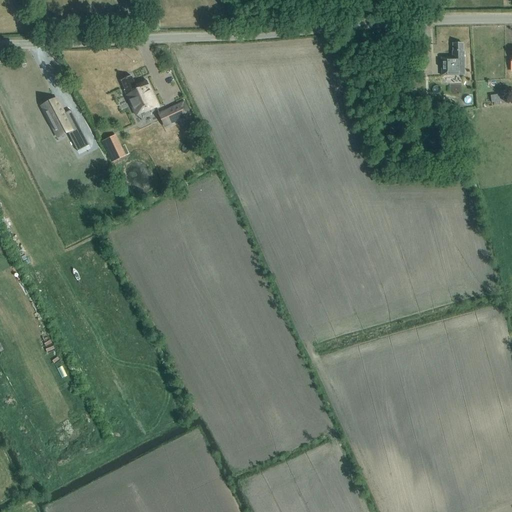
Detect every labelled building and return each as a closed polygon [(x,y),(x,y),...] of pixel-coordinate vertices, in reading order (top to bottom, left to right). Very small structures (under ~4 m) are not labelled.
[(464,76),(464,73),(464,52),(463,52),(462,44),(453,44),(453,52),(452,52),(452,58),(450,58),(450,59),(448,59),(448,58),(441,58),(441,76),(453,76),(464,76)] [(30,65),(26,67),(38,89),(43,87),(49,97),(58,92),(38,58),(29,63),(30,65)] [(420,59),(420,94),(432,94),(433,59),(420,59)] [(158,107),(146,80),(135,85),(131,76),(121,81),(125,90),(124,91),(136,116),(144,112),(145,113),(158,107)] [(505,94),(490,96),(491,103),(506,101),(505,94)] [(57,100),(43,106),(54,130),(67,124),(80,151),(87,147),(72,115),(65,118),(57,100)] [(159,114),(165,127),(190,115),(184,102),(159,114)] [(447,114),(447,104),(429,105),(429,115),(447,114)]
